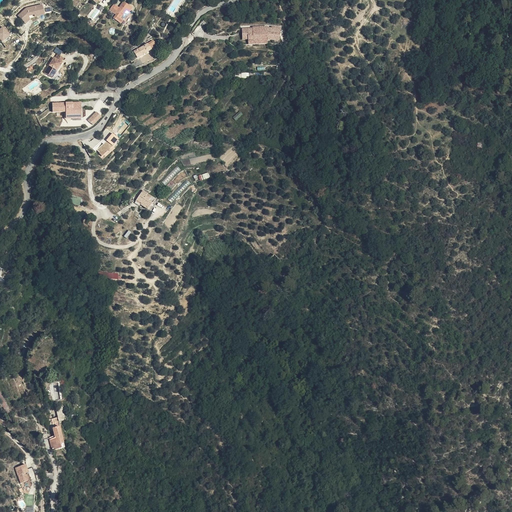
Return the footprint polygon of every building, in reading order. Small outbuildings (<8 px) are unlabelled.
[(114,3),(109,9),(115,14),(113,18),(116,21),(119,17),(122,19),(124,21),(130,13),(129,12),(132,8),(125,2),(122,6),(121,5),(119,7),(114,3)] [(26,8),(16,16),(22,21),(28,16),(34,15),(34,17),(41,16),(45,15),(42,4),(41,4),(26,8)] [(253,41),(268,40),(268,38),(280,40),(281,26),(272,26),(271,27),(267,27),(267,25),(252,26),(253,27),(248,28),(248,39),(248,40),(253,40),(253,41)] [(3,26),(0,28),(0,39),(2,41),(10,34),(3,26)] [(151,40),(142,46),(146,53),(155,47),(151,40)] [(146,53),(142,46),(134,51),(138,58),(146,53)] [(55,69),(57,70),(63,61),(61,60),(64,56),(58,52),(55,57),(53,56),(44,71),(51,76),(55,69)] [(73,107),(73,102),(53,102),(53,112),(58,112),(58,108),(66,108),(66,113),(73,113),(73,115),(82,115),(81,107),(73,107)] [(58,108),(58,112),(64,112),(64,118),(72,118),(73,115),(73,113),(66,113),(66,108),(58,108)] [(96,111),(88,119),(94,124),(102,115),(96,111)] [(232,117),(236,121),(243,114),(240,111),(232,117)] [(101,145),(94,153),(99,158),(107,151),(106,150),(108,147),(110,148),(115,140),(106,133),(99,143),(101,145)] [(152,202),(154,197),(141,190),(136,199),(141,202),(140,204),(143,206),(149,200),(152,202)] [(68,194),(67,203),(77,196),(68,194)] [(77,196),(67,203),(80,205),(81,197),(77,196)] [(148,209),(152,202),(149,200),(143,206),(148,209)] [(47,435),(54,434),(53,430),(57,429),(55,419),(50,420),(51,426),(45,427),(47,435)] [(58,452),(57,450),(57,449),(54,434),(47,435),(48,443),(43,444),(44,456),(51,454),(58,452)] [(17,489),(27,487),(26,480),(24,472),(14,473),(17,489)] [(50,478),(40,477),(40,485),(49,486),(50,478)]
